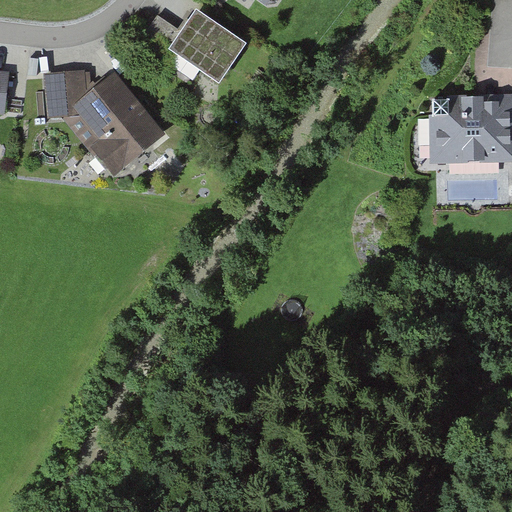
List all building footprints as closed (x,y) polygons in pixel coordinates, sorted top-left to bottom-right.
[(281,0),(255,0),(273,12),(281,0)] [(253,51),(203,17),(179,53),(229,87),(253,51)] [(88,79),(50,82),(50,118),(84,116),(109,149),(101,153),(123,181),(173,145),(120,80),(90,106),(88,79)] [(0,119),(8,121),(13,82),(0,81),(0,119)] [(511,105),(434,106),(434,169),(511,168),(511,105)]
